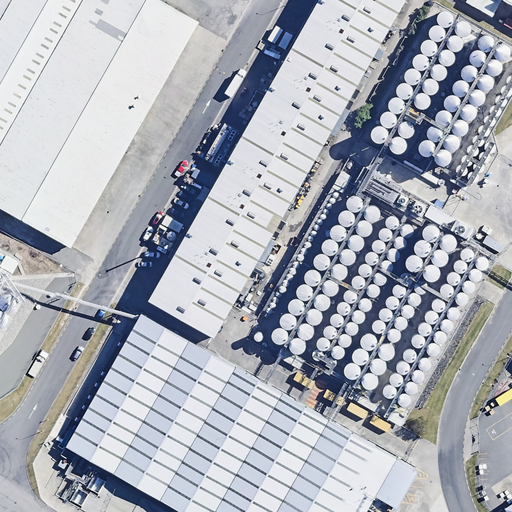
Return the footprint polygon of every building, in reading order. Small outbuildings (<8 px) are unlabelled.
[(0,0),(0,207),(73,248),(198,21),(158,0),(0,0)] [(392,0),(304,0),(144,293),(213,330),(392,0)] [(441,15),(370,145),(400,162),(471,31),(441,15)] [(511,59),(511,50),(487,36),(420,154),(449,170),(511,59)] [(478,190),(499,152),(488,146),(511,104),(511,76),(455,177),(478,190)] [(348,196),(272,338),(406,411),(487,262),(430,232),(426,238),(348,196)] [(413,469),(143,310),(65,441),(185,511),(361,511),(370,497),(390,509),(413,469)] [(489,493),(482,498),(491,511),(499,507),(489,493)] [(511,505),(504,494),(497,499),(506,510),(511,505)]
